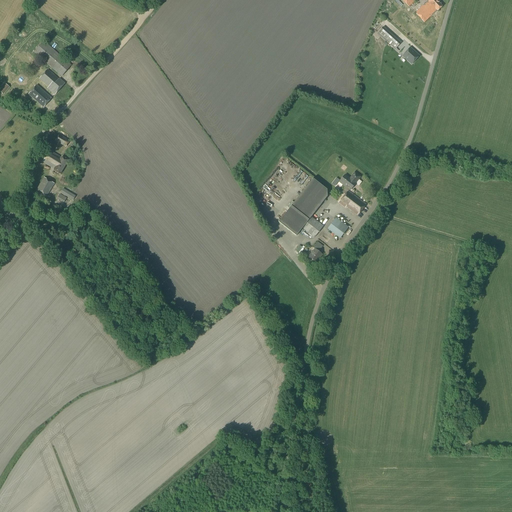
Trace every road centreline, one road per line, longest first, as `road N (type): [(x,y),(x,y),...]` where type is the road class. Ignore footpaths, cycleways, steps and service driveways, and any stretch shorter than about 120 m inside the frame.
road 1 (unclassified): [(278,511),(318,305),(393,181),(451,0)]
road 2 (unclassified): [(0,237),(21,206),(51,127),(100,69)]
